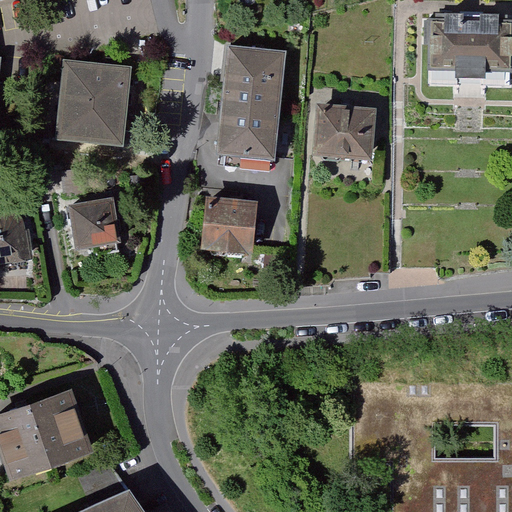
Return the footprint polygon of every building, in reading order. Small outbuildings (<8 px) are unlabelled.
[(511,31),(429,33),(430,85),(461,84),(461,94),(490,93),(490,89),(511,88),(511,31)] [(286,55),(227,48),(215,159),(274,166),(276,156),(292,158),(297,116),(280,114),(286,55)] [(123,150),(131,70),(64,63),(56,143),(123,150)] [(375,111),(319,105),(314,162),(370,167),(375,111)] [(258,204),(206,199),(202,253),(254,258),(258,204)] [(78,251),(121,246),(116,206),(73,211),(78,251)] [(29,219),(0,222),(0,272),(35,268),(29,219)] [(511,511),(511,381),(352,382),(352,456),(391,456),(390,511),(511,511)] [(74,391),(0,415),(0,452),(10,481),(94,454),(74,391)] [(140,511),(129,495),(91,511),(140,511)]
